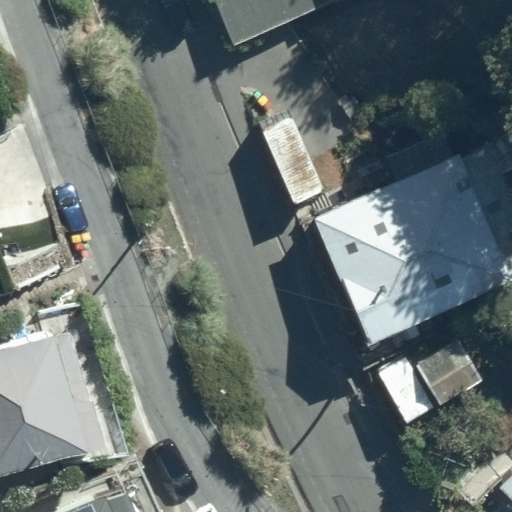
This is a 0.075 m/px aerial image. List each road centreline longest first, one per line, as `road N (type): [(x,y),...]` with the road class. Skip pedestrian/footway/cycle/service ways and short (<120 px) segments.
road 1 (residential): [(244,511),(211,467),(118,258),(24,0)]
road 2 (residential): [(351,511),(198,171),(136,0)]
road 3 (trunk): [(135,511),(0,244)]
